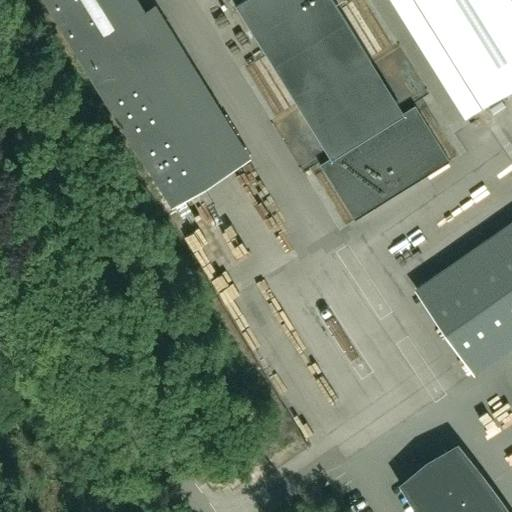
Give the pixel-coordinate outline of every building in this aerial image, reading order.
[(69,19),(79,13),(70,0),(57,0),(69,19)] [(330,157),(403,111),(332,0),(241,0),(235,4),(330,157)] [(511,0),(391,0),(465,116),(511,86),(511,0)] [(143,9),(75,52),(171,205),(239,162),(143,9)] [(393,47),(375,57),(382,69),(400,59),(393,47)] [(485,119),(502,111),(496,99),(479,108),(485,119)] [(415,106),(320,165),(355,220),(450,161),(415,106)] [(511,218),(414,288),(474,373),(511,346),(511,218)] [(491,511),(453,455),(413,482),(433,511),(491,511)]
